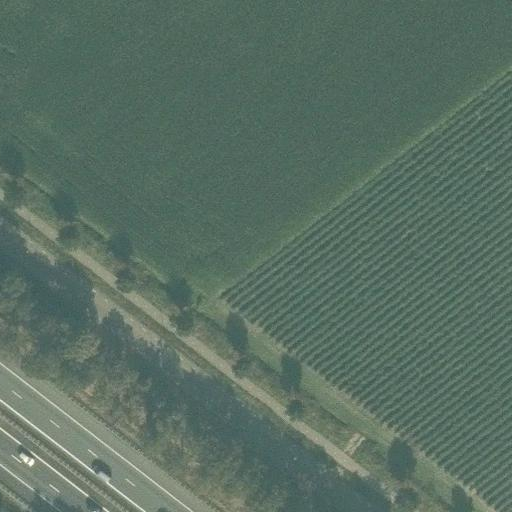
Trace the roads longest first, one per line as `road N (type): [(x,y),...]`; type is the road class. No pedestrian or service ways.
road 1 (unclassified): [(368,511),(0,225)]
road 2 (motorway): [(168,511),(0,381)]
